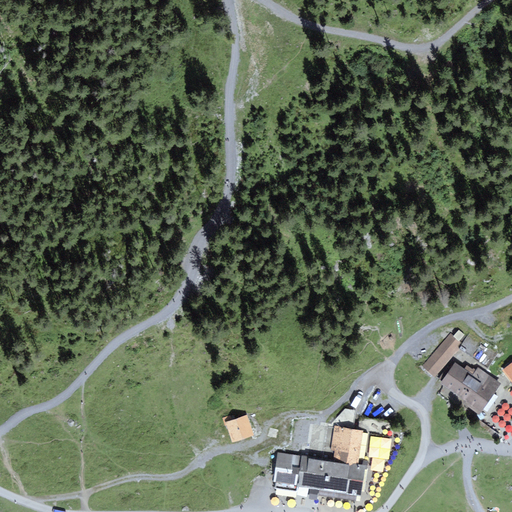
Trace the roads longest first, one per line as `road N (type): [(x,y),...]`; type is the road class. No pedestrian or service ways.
road 1 (track): [(228,0),(227,182),(183,290),(57,401),(0,430)]
road 2 (track): [(422,457),(424,417),(374,383),(325,415),(278,420),(251,444),(207,456),(184,476),(136,477),(84,493),(86,511)]
road 3 (track): [(261,0),(310,27),(414,50),(444,41),(490,0)]
road 4 (track): [(511,302),(432,328),(399,355),(383,384)]
road 5 (track): [(511,446),(422,457),(382,511)]
